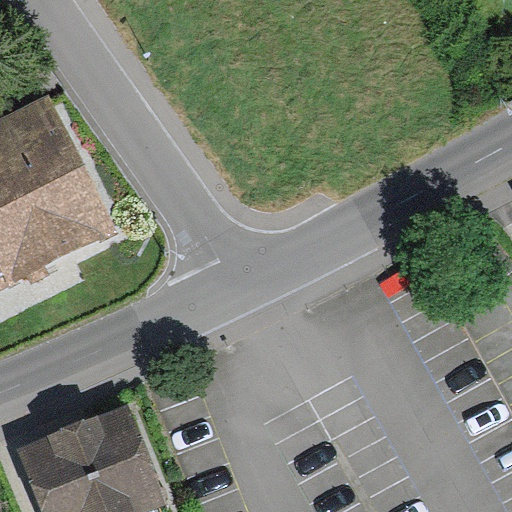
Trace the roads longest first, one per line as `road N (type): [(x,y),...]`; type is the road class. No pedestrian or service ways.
road 1 (residential): [(239,283),(44,0)]
road 2 (tertiary): [(239,283),(511,138)]
road 3 (tertiary): [(0,391),(239,283)]
